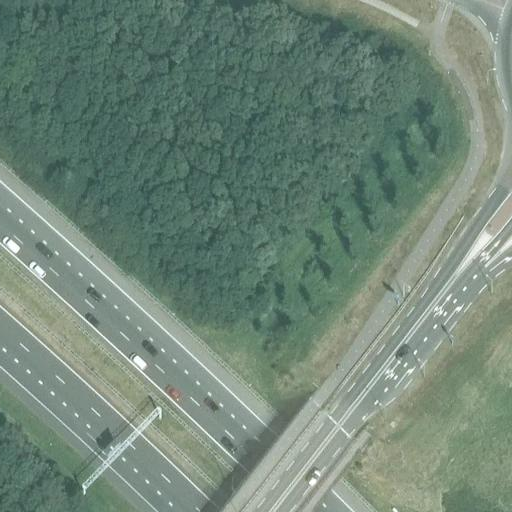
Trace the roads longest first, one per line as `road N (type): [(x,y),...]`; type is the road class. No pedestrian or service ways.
road 1 (primary): [(511,173),(250,511)]
road 2 (motorway): [(306,511),(120,322),(0,220)]
road 3 (primary): [(285,511),(478,263)]
road 4 (motorway): [(0,327),(193,511)]
